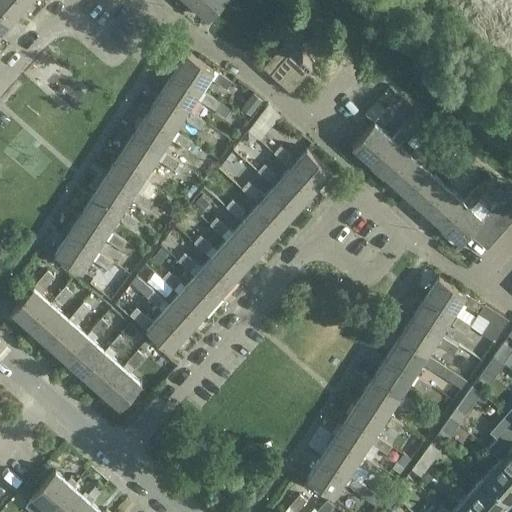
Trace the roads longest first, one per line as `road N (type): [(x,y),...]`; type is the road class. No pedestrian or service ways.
road 1 (residential): [(116,459),(315,240)]
road 2 (residential): [(61,16),(114,59),(154,12)]
road 3 (residential): [(406,233),(370,275),(315,240)]
road 4 (residential): [(315,240),(360,198),(406,233)]
